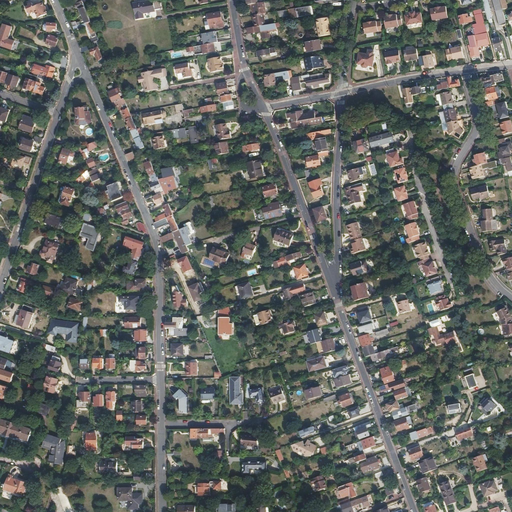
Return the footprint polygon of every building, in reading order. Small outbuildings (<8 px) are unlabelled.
[(156,0),(151,0),(136,3),(139,19),(147,18),(147,13),(158,11),(158,10),(161,10),(159,0),(157,1),(156,0)] [(492,0),(499,25),(506,24),(502,10),(502,9),(500,1),(499,0),(492,0)] [(499,0),(500,1),(502,9),(507,7),(505,0),(499,0)] [(91,22),(83,2),(82,1),(76,3),(78,9),(79,8),(86,23),(91,22)] [(266,2),(258,3),(253,4),(253,8),(255,9),(255,11),(256,15),(260,14),(268,13),(266,2)] [(28,14),(34,12),(37,18),(46,14),(42,3),(33,7),(31,3),(28,5),(28,6),(26,7),(28,14)] [(448,18),(447,7),(442,8),(441,6),(436,7),(436,8),(431,9),(433,20),(448,18)] [(295,8),(292,9),(292,12),(290,13),(290,16),(297,15),(297,17),(307,15),(306,7),(296,9),(295,8)] [(468,46),(471,57),(479,55),(477,46),(489,43),(481,9),(474,11),(477,23),(473,24),(475,34),(479,33),(480,34),(469,37),(470,45),(468,46)] [(205,30),(224,26),(223,18),(222,18),(221,12),(207,15),(209,21),(204,22),(205,30)] [(423,22),(421,13),(420,13),(415,14),(415,12),(410,12),(410,14),(405,15),(407,25),(422,23),(422,22),(423,22)] [(252,23),(251,23),(250,23),(251,28),(262,26),(260,14),(256,15),(253,15),(254,22),(252,23)] [(402,24),(401,14),(397,15),(397,14),(393,15),(393,14),(388,15),(388,16),(384,16),(386,28),(399,25),(402,24)] [(468,18),(468,15),(460,16),(461,23),(472,21),(471,18),(468,18)] [(328,24),(329,24),(330,24),(329,17),(317,20),(320,36),(332,34),(331,28),(330,29),(328,29),(328,24)] [(365,33),(382,30),(381,20),(377,21),(377,20),(373,21),(372,20),(368,21),(368,22),(363,23),(365,33)] [(75,26),(73,26),(74,30),(78,28),(79,29),(87,27),(92,38),(91,39),(93,43),(95,48),(101,45),(95,32),(91,22),(86,23),(79,25),(75,26)] [(57,24),(48,23),(47,24),(47,26),(47,30),(47,31),(52,32),(52,29),(56,30),(57,24)] [(251,28),(247,28),(248,34),(261,31),(262,40),(270,38),(269,32),(276,31),(275,23),(262,26),(251,28)] [(14,28),(6,26),(0,43),(0,45),(14,50),(17,42),(10,40),(14,28)] [(219,38),(218,31),(208,33),(209,40),(219,38)] [(57,38),(49,35),(46,42),(46,44),(55,47),(57,38)] [(492,40),(495,50),(502,48),(499,38),(492,40)] [(321,49),(320,40),(306,42),(307,52),(321,49)] [(215,51),(214,43),(201,45),(203,53),(215,51)] [(445,50),(448,61),(463,57),(461,46),(459,44),(455,46),(453,47),(454,48),(445,50)] [(98,47),(91,50),(92,55),(95,54),(100,64),(105,62),(98,47)] [(416,50),(416,49),(404,51),(405,61),(409,60),(409,61),(414,60),(417,59),(416,51),(416,50)] [(384,53),(387,65),(388,66),(391,65),(391,64),(392,64),(392,62),(400,61),(399,50),(384,53)] [(372,59),(374,59),(374,56),(373,56),(373,52),(368,51),(367,55),(359,54),(357,65),(361,65),(361,66),(363,68),(366,69),(368,67),(373,67),(374,61),(372,61),(372,59)] [(314,62),(313,57),(297,60),(300,73),(306,71),(306,70),(317,68),(315,62),(314,62)] [(418,60),(419,67),(421,67),(424,66),(425,67),(434,66),(433,61),(432,58),(423,59),(418,60)] [(63,63),(50,59),(49,63),(62,68),(63,63)] [(222,65),(221,60),(208,62),(210,69),(223,66),(223,65),(222,65)] [(52,78),(55,69),(46,66),(44,65),(43,68),(41,68),(41,66),(32,63),(29,71),(33,73),(32,76),(35,77),(42,79),(43,79),(47,81),(48,77),(52,78)] [(182,73),(183,74),(192,72),(191,68),(189,69),(189,66),(176,69),(177,74),(182,73)] [(162,71),(142,75),(142,77),(144,79),(143,82),(154,80),(155,78),(163,77),(162,71)] [(288,71),(264,75),(265,79),(264,79),(265,86),(275,84),(274,76),(281,74),(281,75),(285,75),(285,78),(289,78),(288,71)] [(494,86),(497,85),(496,83),(504,81),(503,76),(500,74),(491,76),(491,78),(494,86)] [(19,78),(9,75),(6,84),(16,87),(19,78)] [(303,82),(301,76),(291,77),(292,84),(303,82)] [(42,79),(35,77),(30,90),(39,93),(41,86),(39,86),(42,79)] [(490,87),(494,86),(491,78),(488,78),(484,79),(483,77),(479,78),(480,85),(485,83),(485,84),(489,83),(490,87)] [(327,82),(326,78),(322,79),(308,81),(309,86),(314,85),(314,87),(318,86),(318,84),(327,82)] [(30,90),(33,81),(27,79),(23,88),(30,90)] [(154,80),(143,82),(144,89),(156,86),(155,83),(153,81),(154,80)] [(303,82),(292,84),(293,90),(304,88),(303,82)] [(438,90),(450,88),(450,87),(449,83),(448,82),(443,83),(441,84),(442,85),(437,86),(438,90)] [(228,94),(226,83),(217,85),(219,95),(228,94)] [(118,106),(120,111),(122,110),(127,108),(124,100),(123,99),(121,100),(119,94),(120,93),(118,88),(109,93),(115,107),(118,106)] [(412,95),(411,88),(403,89),(404,97),(405,96),(406,104),(414,103),(412,95)] [(498,98),(495,88),(487,90),(490,100),(498,98)] [(442,106),(453,103),(451,91),(440,93),(440,94),(442,106)] [(232,93),(221,96),(223,103),(232,101),(231,95),(233,95),(232,93)] [(233,108),(232,101),(223,103),(224,110),(233,108)] [(507,102),(497,104),(501,119),(510,117),(507,102)] [(181,103),(174,105),(176,114),(183,112),(183,110),(181,103)] [(486,107),(487,111),(491,111),(491,113),(493,113),(493,116),(498,115),(496,104),(494,105),(486,107)] [(91,121),(90,113),(89,114),(89,111),(88,111),(87,108),(87,106),(83,106),(83,108),(76,109),(77,118),(75,118),(75,123),(78,125),(88,124),(91,121)] [(0,108),(0,118),(6,121),(10,109),(6,108),(5,110),(0,109),(0,108)] [(129,126),(131,131),(133,130),(136,129),(136,128),(134,124),(131,117),(130,114),(127,108),(122,110),(125,117),(128,124),(125,125),(126,127),(129,126)] [(183,110),(183,112),(184,118),(187,117),(187,113),(193,112),(192,109),(183,110)] [(447,123),(457,121),(455,109),(444,111),(445,112),(447,123)] [(304,120),(315,118),(314,111),(308,112),(302,113),(302,110),(296,111),(296,112),(287,114),(287,117),(290,117),(291,122),(302,120),(304,120)] [(142,115),(144,126),(151,125),(150,119),(154,119),(162,117),(162,116),(163,116),(164,114),(164,112),(163,112),(162,112),(161,111),(142,115)] [(36,119),(23,115),(19,127),(32,132),(36,119)] [(302,120),(291,122),(292,129),(303,127),(302,120)] [(463,125),(462,120),(457,121),(447,123),(448,130),(449,134),(451,134),(460,138),(465,131),(459,129),(458,126),(463,125)] [(511,132),(511,125),(511,121),(501,123),(504,134),(511,132)] [(219,140),(230,137),(229,132),(227,132),(225,123),(216,125),(219,140)] [(185,130),(185,127),(171,130),(173,139),(186,137),(186,134),(189,134),(191,144),(199,143),(196,125),(188,127),(188,130),(185,130)] [(136,129),(133,130),(136,139),(134,139),(139,149),(144,147),(139,136),(138,132),(137,130),(136,129)] [(331,133),(330,130),(306,134),(308,141),(315,140),(317,140),(316,136),(331,133)] [(391,132),(369,139),(372,147),(379,145),(393,140),(391,132)] [(165,147),(163,135),(152,137),(154,146),(155,149),(165,147)] [(63,144),(66,145),(67,140),(58,137),(56,141),(63,144)] [(325,138),(317,140),(315,140),(317,153),(327,151),(328,151),(325,138)] [(35,142),(25,139),(22,149),(31,152),(35,142)] [(368,150),(365,139),(353,143),(356,153),(368,150)] [(227,141),(214,144),(216,155),(229,153),(227,141)] [(499,155),(500,160),(509,157),(510,157),(508,152),(510,151),(510,150),(511,149),(511,144),(511,142),(504,144),(505,148),(501,149),(502,152),(498,153),(499,155)] [(258,143),(242,146),(243,152),(252,150),(255,150),(259,149),(258,143)] [(85,154),(84,154),(83,151),(81,152),(80,149),(79,150),(82,159),(83,161),(87,159),(85,154)] [(394,149),(386,151),(388,156),(392,168),(405,164),(403,159),(401,159),(398,152),(395,153),(394,149)] [(75,153),(64,150),(60,161),(62,161),(61,163),(66,164),(66,163),(73,165),(76,159),(74,158),(75,153)] [(26,156),(25,157),(6,151),(3,159),(5,160),(3,164),(8,166),(8,168),(14,170),(14,168),(20,170),(21,165),(22,166),(24,162),(29,164),(32,158),(26,156)] [(327,151),(317,153),(318,156),(306,158),(308,167),(320,164),(318,157),(327,155),(327,151)] [(131,152),(125,155),(128,161),(135,158),(133,154),(132,155),(131,152)] [(475,166),(481,165),(487,163),(485,153),(475,155),(476,159),(473,159),(475,166)] [(154,170),(148,157),(143,160),(150,176),(155,173),(154,170)] [(96,166),(93,159),(92,159),(91,158),(87,159),(88,161),(87,162),(90,168),(96,166)] [(511,171),(511,163),(510,158),(502,160),(500,160),(501,166),(504,165),(507,165),(509,172),(511,171)] [(261,177),(260,161),(248,163),(249,178),(261,177)] [(475,166),(470,167),(473,179),(484,176),(481,165),(475,166)] [(163,178),(158,179),(160,185),(161,185),(166,184),(172,183),(169,167),(161,169),(163,178)] [(362,175),(359,168),(349,171),(351,178),(350,179),(352,184),(363,180),(361,176),(362,175)] [(84,180),(89,175),(87,169),(74,181),(80,183),(80,182),(81,183),(84,180)] [(100,180),(97,175),(98,174),(96,169),(89,173),(89,175),(92,181),(93,183),(100,180)] [(311,169),(304,170),(306,177),(313,176),(311,169)] [(394,172),(398,184),(407,182),(405,177),(406,177),(405,172),(404,172),(403,169),(394,172)] [(155,173),(150,176),(153,185),(152,185),(154,189),(156,195),(161,193),(163,192),(160,185),(158,179),(155,173)] [(322,184),(320,178),(309,182),(315,197),(323,194),(320,185),(322,184)] [(111,202),(122,197),(119,190),(118,190),(115,183),(107,186),(110,193),(108,194),(110,197),(112,196),(113,199),(110,200),(111,202)] [(351,206),(362,202),(359,192),(364,190),(362,183),(346,188),(348,195),(349,199),(351,206)] [(278,194),(275,184),(263,187),(265,197),(278,194)] [(395,194),(398,202),(407,199),(406,195),(405,191),(405,190),(404,190),(403,186),(394,189),(395,194)] [(489,197),(486,186),(471,190),(474,198),(481,196),(481,199),(489,197)] [(71,201),(73,195),(75,195),(77,191),(66,187),(63,197),(61,196),(60,197),(58,201),(60,202),(68,205),(70,201),(71,201)] [(156,195),(152,196),(157,206),(166,202),(165,201),(164,201),(161,193),(156,195)] [(110,206),(108,203),(106,204),(104,200),(101,201),(104,209),(110,206)] [(407,221),(417,217),(416,213),(417,213),(413,201),(403,204),(407,216),(406,217),(407,221)] [(132,215),(126,202),(116,206),(119,213),(121,212),(124,219),(122,220),(124,224),(129,222),(128,219),(131,218),(130,217),(132,215)] [(279,205),(263,209),(260,210),(262,217),(262,220),(271,218),(281,215),(279,205)] [(160,221),(173,215),(170,208),(165,210),(166,213),(158,216),(160,221)] [(483,209),(483,220),(493,219),(492,208),(483,209)] [(327,218),(324,209),(315,212),(318,221),(327,218)] [(91,214),(85,212),(82,220),(88,222),(91,214)] [(65,220),(49,215),(47,222),(62,228),(65,220)] [(168,230),(170,234),(179,230),(179,228),(173,215),(160,221),(154,223),(155,225),(156,228),(169,223),(171,229),(168,230)] [(483,220),(482,220),(482,231),(497,230),(497,219),(493,219),(483,220)] [(145,226),(143,221),(137,224),(139,231),(147,234),(146,231),(145,226)] [(353,240),(362,238),(357,222),(347,225),(349,234),(351,233),(353,240)] [(408,243),(419,239),(418,235),(419,234),(418,231),(419,230),(417,226),(416,226),(415,222),(405,225),(409,238),(406,238),(408,243)] [(94,250),(101,229),(85,224),(82,233),(83,233),(82,236),(90,238),(88,246),(89,247),(89,248),(94,250)] [(161,238),(163,243),(174,239),(174,238),(175,237),(184,257),(190,254),(186,246),(190,245),(188,236),(191,235),(190,232),(191,232),(189,229),(188,227),(185,228),(185,227),(182,228),(182,229),(179,230),(170,234),(161,238)] [(289,245),(293,235),(277,229),(274,239),(289,245)] [(139,256),(141,253),(143,254),(144,249),(142,248),(144,244),(137,242),(137,241),(127,238),(125,243),(134,246),(131,255),(127,254),(126,255),(130,257),(131,257),(143,261),(144,258),(139,256)] [(352,241),(351,241),(353,249),(350,250),(352,254),(366,250),(362,238),(353,240),(352,241)] [(497,240),(490,241),(492,251),(498,250),(499,254),(507,253),(506,247),(505,239),(497,241),(497,240)] [(52,263),(56,251),(57,251),(59,245),(47,241),(44,250),(42,251),(41,254),(42,255),(48,257),(47,261),(52,263)] [(420,257),(421,260),(429,258),(428,254),(429,253),(428,249),(427,249),(426,245),(427,245),(425,241),(414,245),(418,257),(420,257)] [(252,256),(256,247),(246,243),(243,253),(252,256)] [(226,265),(229,254),(213,248),(209,258),(226,265)] [(303,256),(302,252),(286,256),(288,261),(290,260),(290,263),(295,262),(294,259),(303,256)] [(286,256),(280,258),(281,260),(273,262),(275,268),(283,265),(283,266),(288,265),(288,264),(290,263),(290,260),(288,261),(286,256)] [(508,268),(511,267),(511,256),(503,258),(504,264),(506,263),(508,268)] [(134,275),(139,260),(131,257),(130,257),(127,267),(124,266),(123,271),(134,275)] [(361,261),(350,265),(351,269),(350,269),(350,272),(352,272),(352,273),(351,273),(352,276),(364,272),(364,271),(367,270),(367,268),(366,264),(365,262),(361,263),(361,261)] [(434,266),(434,265),(433,261),(421,265),(425,277),(437,273),(436,269),(435,268),(434,266)] [(35,278),(39,266),(34,264),(32,267),(29,266),(27,272),(30,273),(29,276),(35,278)] [(305,267),(305,264),(294,268),(297,279),(301,278),(302,280),(309,278),(308,275),(307,272),(308,272),(307,267),(305,267)] [(441,279),(440,275),(425,280),(429,291),(442,287),(440,280),(441,279)] [(35,283),(35,282),(33,281),(22,278),(21,280),(22,280),(22,283),(20,283),(18,287),(20,288),(19,290),(26,293),(27,288),(30,289),(30,286),(33,287),(35,283)] [(64,285),(63,290),(73,294),(73,295),(81,297),(82,290),(76,288),(77,286),(76,286),(78,281),(67,278),(65,283),(67,284),(66,286),(64,285)] [(145,285),(146,280),(136,280),(136,282),(129,282),(129,290),(140,290),(140,287),(143,287),(144,288),(146,286),(145,285)] [(250,286),(249,282),(236,286),(235,287),(236,290),(238,291),(239,291),(241,299),(253,295),(251,291),(252,291),(252,289),(251,290),(250,288),(251,288),(251,286),(250,286)] [(55,290),(47,287),(35,283),(33,287),(33,288),(43,292),(41,296),(47,298),(48,295),(52,297),(55,290)] [(188,288),(195,302),(205,297),(199,283),(188,288)] [(354,295),(352,296),(351,296),(353,302),(364,299),(363,297),(368,296),(368,295),(369,294),(368,291),(366,291),(367,289),(366,283),(363,283),(356,285),(355,286),(354,287),(354,286),(349,287),(351,293),(353,293),(354,295)] [(294,287),(283,290),(285,296),(286,296),(287,300),(299,297),(297,293),(296,293),(294,287)] [(174,293),(176,306),(182,306),(182,307),(187,306),(186,300),(183,300),(182,296),(181,296),(180,292),(174,293)] [(315,302),(312,293),(302,296),(304,305),(315,302)] [(447,300),(445,294),(435,298),(436,301),(434,302),(436,306),(438,306),(440,310),(449,307),(449,306),(452,305),(451,301),(449,302),(448,299),(447,300)] [(139,297),(119,297),(119,303),(125,303),(125,310),(139,310),(139,306),(140,306),(140,303),(139,304),(139,302),(140,302),(140,301),(139,301),(139,297)] [(63,305),(80,310),(83,302),(72,299),(71,300),(65,298),(63,305)] [(399,306),(401,312),(409,310),(406,300),(397,302),(398,307),(399,306)] [(35,308),(24,305),(20,316),(17,324),(28,328),(35,308)] [(502,324),(511,323),(511,322),(511,319),(510,319),(510,317),(506,307),(496,311),(500,320),(501,324),(502,324)] [(230,308),(219,310),(221,317),(231,315),(230,308)] [(259,318),(259,320),(270,317),(270,315),(271,314),(269,310),(257,314),(258,315),(259,318)] [(376,315),(375,311),(357,316),(360,324),(367,322),(366,318),(376,315)] [(315,315),(318,326),(328,324),(325,314),(322,315),(321,312),(315,315)] [(140,327),(140,317),(129,317),(130,327),(140,327)] [(219,335),(233,336),(234,323),(232,323),(232,318),(220,317),(219,335)] [(270,317),(259,320),(260,322),(261,324),(261,325),(272,322),(270,317)] [(173,323),(166,323),(166,329),(170,328),(182,328),(182,318),(173,318),(173,323)] [(287,323),(286,319),(276,322),(277,324),(278,326),(280,329),(283,328),(283,329),(295,325),(293,321),(287,323)] [(431,328),(428,330),(430,336),(433,335),(437,345),(441,343),(443,343),(444,346),(447,345),(449,348),(456,345),(455,342),(457,342),(456,341),(453,332),(444,336),(443,334),(440,336),(437,326),(440,325),(439,320),(429,323),(431,328)] [(75,342),(77,324),(52,321),(48,332),(55,334),(56,332),(66,333),(67,333),(69,333),(68,341),(75,342)] [(387,328),(385,322),(374,326),(375,332),(387,328)] [(511,333),(511,323),(502,324),(503,335),(511,333)] [(295,326),(295,325),(283,329),(285,334),(294,331),(293,327),(295,326)] [(319,328),(308,332),(311,344),(322,341),(319,328)] [(147,341),(147,329),(135,330),(135,341),(147,341)] [(369,334),(360,337),(363,347),(372,344),(371,341),(369,336),(369,334)] [(10,338),(2,336),(0,343),(5,344),(3,348),(12,351),(15,341),(10,340),(10,338)] [(336,350),(333,338),(324,340),(327,353),(336,350)] [(183,344),(172,345),(173,355),(183,355),(183,344)] [(372,344),(363,347),(365,356),(378,351),(377,348),(374,349),(372,344)] [(397,347),(371,355),(373,361),(390,355),(389,353),(398,350),(397,347)] [(145,348),(135,348),(135,350),(135,355),(135,357),(145,357),(145,348)] [(50,369),(59,372),(62,363),(60,362),(61,359),(54,356),(53,360),(51,360),(50,364),(52,364),(50,369)] [(326,367),(324,357),(307,362),(309,372),(326,367)] [(89,368),(89,359),(81,359),(81,362),(79,362),(79,363),(78,363),(79,368),(85,368),(85,370),(88,370),(88,368),(89,368)] [(103,369),(103,359),(94,359),(94,368),(99,368),(99,369),(103,369)] [(146,368),(146,364),(143,364),(143,363),(141,363),(140,362),(136,362),(136,360),(130,360),(131,369),(136,369),(136,370),(137,372),(139,372),(140,370),(143,370),(143,368),(146,368)] [(196,362),(186,362),(186,374),(197,374),(196,362)] [(349,370),(347,365),(325,371),(327,376),(331,375),(332,378),(334,377),(334,378),(348,374),(347,370),(349,370)] [(394,381),(390,366),(380,370),(385,384),(394,381)] [(16,375),(0,369),(0,378),(13,383),(16,375)] [(239,371),(222,378),(225,383),(242,377),(241,375),(239,371)] [(44,386),(55,390),(58,380),(52,378),(54,375),(48,373),(45,380),(46,381),(44,386)] [(349,374),(348,374),(334,378),(337,388),(351,384),(349,374)] [(470,389),(479,386),(475,374),(466,376),(470,389)] [(395,382),(380,387),(382,391),(390,389),(390,388),(394,386),(394,387),(395,391),(405,388),(406,388),(403,379),(402,379),(401,380),(396,381),(395,382)] [(0,397),(9,400),(13,388),(9,386),(8,388),(0,384),(0,397)] [(322,395),(319,385),(305,389),(308,399),(322,395)] [(146,386),(135,386),(135,395),(137,395),(137,397),(139,396),(140,396),(143,396),(143,394),(146,394),(146,386)] [(188,411),(188,394),(181,386),(174,393),(177,397),(178,396),(180,398),(180,409),(184,409),(184,411),(188,411)] [(214,387),(201,387),(202,398),(214,398),(214,387)] [(245,390),(245,397),(255,396),(256,403),(264,402),(261,387),(245,390)] [(285,399),(281,387),(269,392),(273,403),(285,399)] [(395,391),(394,392),(397,400),(408,397),(411,396),(408,387),(406,388),(405,388),(395,391)] [(78,409),(88,408),(88,401),(90,401),(90,393),(81,393),(81,401),(78,401),(78,409)] [(107,399),(108,408),(113,408),(113,401),(116,401),(116,393),(108,393),(108,396),(107,395),(107,399)] [(353,403),(349,393),(340,397),(341,400),(338,401),(339,404),(342,403),(343,406),(353,403)] [(104,406),(104,395),(97,395),(97,397),(94,397),(94,406),(104,406)] [(485,399),(482,403),(483,405),(483,406),(488,411),(490,409),(491,410),(494,407),(493,406),(495,404),(489,399),(487,401),(485,399)] [(392,402),(386,404),(388,409),(390,412),(392,412),(400,409),(399,405),(397,400),(392,402)] [(141,401),(132,401),(132,411),(141,411),(141,401)] [(46,404),(42,403),(39,413),(44,414),(44,412),(52,415),(53,414),(56,415),(58,409),(55,407),(55,406),(46,403),(46,404)] [(415,404),(403,408),(400,409),(392,412),(394,419),(409,415),(408,412),(417,409),(415,404)] [(460,404),(449,405),(450,414),(461,412),(460,404)] [(350,409),(330,416),(326,418),(328,421),(341,417),(344,424),(353,420),(350,413),(351,412),(351,409),(350,409)] [(146,416),(137,416),(137,424),(146,424),(146,416)] [(409,416),(395,421),(395,422),(393,422),(395,427),(397,426),(398,431),(406,428),(406,430),(411,428),(413,427),(409,416)] [(0,434),(12,438),(13,435),(27,439),(30,430),(19,426),(19,424),(4,419),(4,420),(0,418),(0,434)] [(353,428),(355,432),(367,427),(367,428),(370,426),(369,423),(370,423),(370,422),(353,428)] [(300,431),(302,438),(317,434),(315,427),(300,431)] [(357,438),(360,438),(370,435),(367,429),(367,428),(367,427),(355,432),(357,438)] [(431,427),(426,429),(416,432),(417,433),(414,433),(416,439),(419,438),(419,439),(429,435),(433,434),(431,427)] [(209,436),(209,428),(192,429),(193,438),(203,437),(203,436),(209,436)] [(469,428),(456,433),(458,438),(472,434),(469,428)] [(250,443),(252,447),(260,444),(254,430),(246,433),(250,443)] [(87,436),(87,450),(97,450),(97,437),(96,437),(96,433),(87,434),(87,436)] [(246,433),(241,433),(241,444),(250,443),(246,433)] [(61,464),(64,440),(47,434),(43,445),(52,448),(52,449),(53,450),(53,452),(51,452),(50,462),(61,464)] [(27,439),(13,435),(12,438),(26,443),(27,439)] [(376,445),(372,436),(362,441),(357,442),(358,446),(360,451),(363,450),(376,445)] [(144,448),(144,439),(138,439),(133,439),(133,437),(127,437),(127,445),(130,445),(130,448),(144,448)] [(340,445),(341,448),(356,443),(354,440),(340,445)] [(303,441),(291,445),(292,450),(298,452),(299,450),(305,453),(306,457),(313,454),(313,453),(316,446),(309,443),(308,445),(306,444),(304,444),(303,441)] [(417,447),(409,450),(412,460),(423,456),(420,446),(417,447)] [(360,451),(353,454),(354,457),(348,459),(350,464),(359,461),(363,459),(366,458),(363,450),(360,451)] [(487,461),(485,454),(473,459),(478,472),(487,469),(485,462),(487,461)] [(377,460),(376,456),(367,460),(368,463),(361,465),(364,473),(380,467),(378,463),(380,462),(379,459),(377,460)] [(436,469),(432,457),(419,462),(423,474),(436,469)] [(258,461),(257,459),(243,460),(242,472),(251,472),(251,468),(260,468),(261,468),(258,461)] [(122,472),(122,466),(122,461),(120,461),(115,461),(105,461),(105,472),(115,472),(115,475),(122,475),(122,472)] [(261,468),(260,468),(264,477),(266,477),(266,461),(258,461),(261,468)] [(13,476),(8,475),(3,489),(11,491),(10,492),(21,495),(25,482),(15,479),(15,480),(12,479),(13,476)] [(322,475),(310,479),(312,484),(315,483),(317,490),(327,487),(326,484),(325,484),(324,482),(325,482),(325,479),(324,479),(322,475)] [(430,489),(425,477),(414,481),(418,493),(430,489)] [(210,495),(210,487),(214,487),(215,488),(222,488),(222,481),(213,481),(212,481),(211,482),(211,483),(211,484),(210,484),(199,484),(199,495),(210,495)] [(457,503),(449,481),(439,485),(447,507),(457,503)] [(490,483),(490,482),(480,485),(484,497),(494,494),(494,492),(498,491),(494,482),(490,483)] [(356,495),(351,483),(339,487),(340,492),(342,497),(350,494),(351,497),(356,495)] [(394,493),(392,486),(385,489),(387,495),(394,493)] [(74,511),(65,488),(65,487),(58,490),(65,511),(74,511)] [(132,488),(119,488),(119,500),(123,500),(124,501),(127,501),(128,500),(128,508),(138,507),(137,504),(142,504),(142,494),(132,494),(132,488)] [(369,505),(366,496),(350,502),(339,506),(336,507),(337,509),(342,507),(343,511),(351,511),(353,511),(352,506),(362,503),(364,507),(369,505)] [(29,511),(36,511),(40,507),(32,502),(27,510),(29,511)] [(235,504),(220,503),(220,507),(217,506),(217,511),(224,511),(225,511),(233,511),(233,508),(235,508),(235,504)] [(266,503),(257,503),(257,511),(265,511),(266,511),(266,503)]
